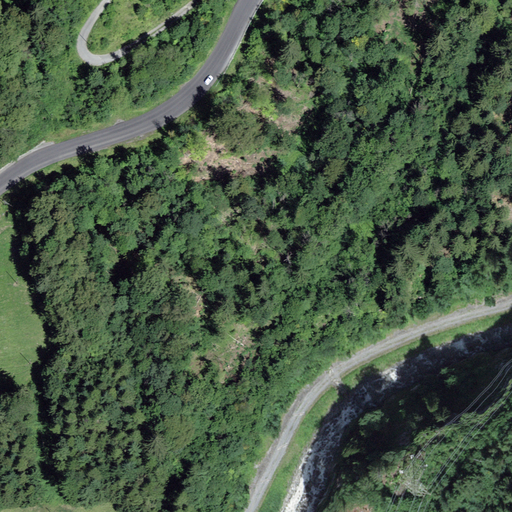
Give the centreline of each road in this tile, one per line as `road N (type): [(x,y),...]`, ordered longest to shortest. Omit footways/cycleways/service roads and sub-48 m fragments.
road 1 (track): [(444,0),(405,67),(352,86),(284,167),(266,246),(304,237),(324,206)]
road 2 (track): [(248,511),(305,401),(330,377),(401,340),(511,304)]
road 3 (primary): [(251,0),(212,72),(177,106),(31,163),(0,186)]
road 4 (track): [(196,0),(125,55),(103,59),(84,47),(108,0)]
